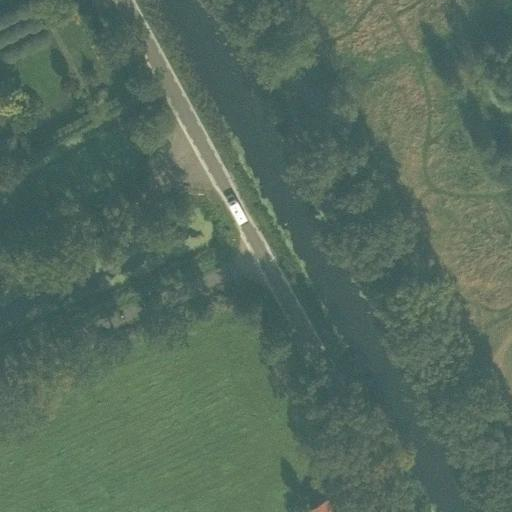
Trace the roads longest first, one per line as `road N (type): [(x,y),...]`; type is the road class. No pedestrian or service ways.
road 1 (unclassified): [(511,508),(383,275),(374,206),(338,139),(289,99),(235,0)]
road 2 (tertiary): [(404,511),(260,254)]
road 3 (tertiary): [(260,254),(132,0)]
road 4 (unclassified): [(0,366),(260,254)]
road 5 (unknown): [(0,276),(118,222),(203,140)]
